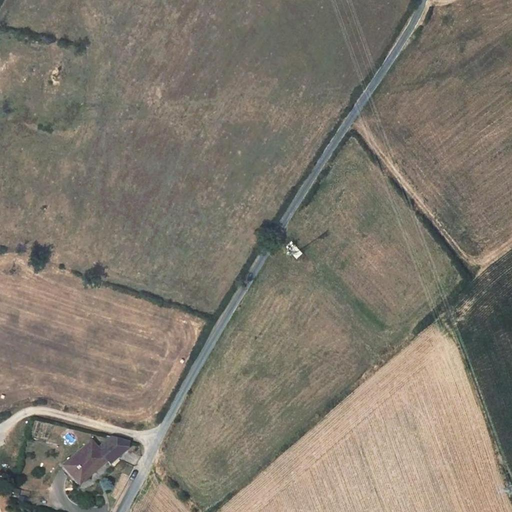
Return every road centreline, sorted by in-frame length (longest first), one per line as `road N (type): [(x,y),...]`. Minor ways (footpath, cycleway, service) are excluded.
road 1 (residential): [(423,0),(210,339),(125,511)]
road 2 (track): [(161,439),(38,410),(0,429)]
